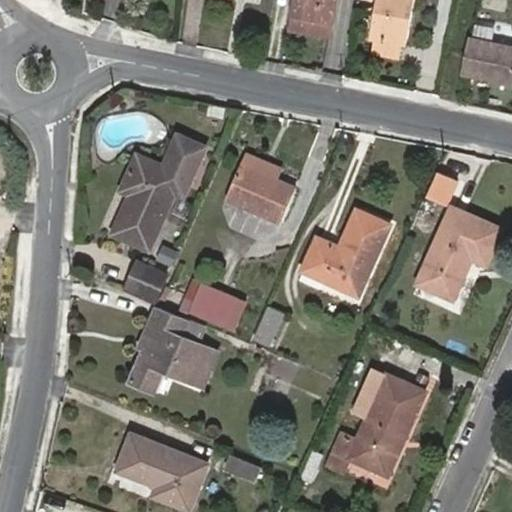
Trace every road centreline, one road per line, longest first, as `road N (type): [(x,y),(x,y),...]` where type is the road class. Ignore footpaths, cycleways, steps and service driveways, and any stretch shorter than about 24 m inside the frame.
road 1 (residential): [(511,140),(135,68)]
road 2 (residential): [(58,183),(42,368),(11,511)]
road 3 (residential): [(448,511),(511,372)]
